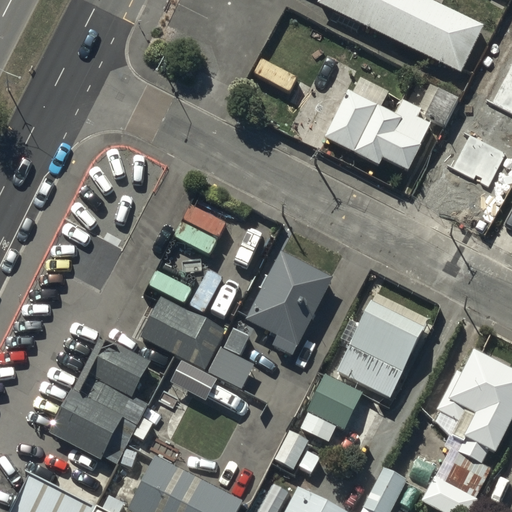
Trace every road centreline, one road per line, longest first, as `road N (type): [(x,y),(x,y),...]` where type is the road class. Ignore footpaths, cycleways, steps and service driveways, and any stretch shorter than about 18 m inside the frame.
road 1 (residential): [(64,69),(511,297)]
road 2 (primary): [(64,69),(0,196)]
